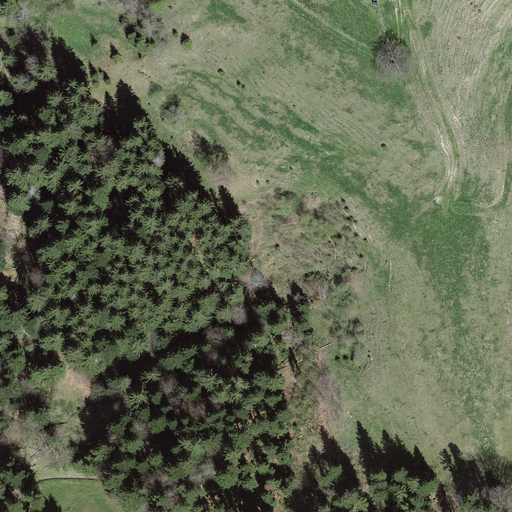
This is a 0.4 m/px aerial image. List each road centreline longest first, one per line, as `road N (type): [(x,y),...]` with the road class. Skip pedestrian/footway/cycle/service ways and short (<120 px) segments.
road 1 (track): [(401,0),(455,155),(446,205),(483,209),(501,200),(511,94)]
road 2 (track): [(288,0),(374,53),(397,45),(398,0)]
